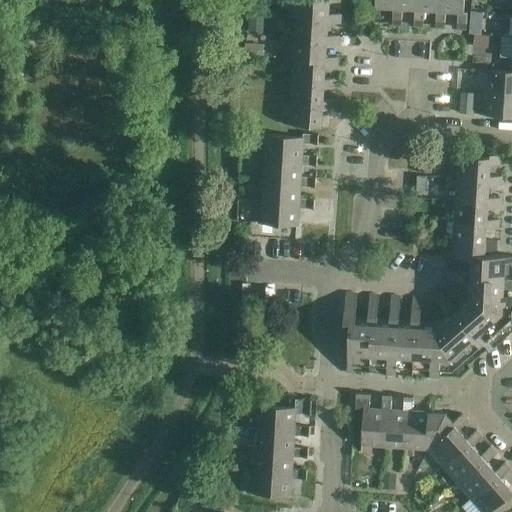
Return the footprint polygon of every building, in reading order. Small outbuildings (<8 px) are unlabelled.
[(342,2),(341,0),(289,0),(289,17),(295,17),(296,16),(329,18),(329,13),(330,2),(342,2)] [(398,10),(398,0),(375,0),(375,8),(393,9),(392,24),(402,25),(402,10),(398,10)] [(420,11),(420,0),(398,0),(398,10),(402,10),(415,11),(414,26),(423,26),(424,11),(420,11)] [(442,12),(442,0),(420,0),(420,11),(424,11),(436,12),(435,27),(445,27),(446,13),(442,12)] [(464,13),(464,0),(442,0),(442,12),(446,13),(458,13),(457,28),(466,29),(467,13),(464,13)] [(470,25),(482,26),(483,12),(471,12),(470,25)] [(340,23),(341,14),(329,13),(329,18),(296,16),(295,17),(294,38),(327,40),(328,35),(328,23),(340,23)] [(473,47),(489,48),(490,36),(475,34),(473,47)] [(339,45),(340,36),(328,35),(327,40),(294,38),(293,60),(326,62),(326,57),(327,44),(339,45)] [(264,44),(246,43),(245,55),(263,56),(264,44)] [(338,67),(338,57),(326,57),(326,62),(293,60),(292,81),(325,83),(325,78),(326,66),(338,67)] [(511,70),(488,70),(487,92),(511,93),(511,70)] [(336,89),(337,79),(325,78),(325,83),(292,81),(290,103),(323,105),(323,100),(324,88),(336,89)] [(461,92),(460,112),(474,113),(475,93),(461,92)] [(511,93),(487,92),(485,114),(479,113),(479,115),(511,116),(511,93)] [(335,110),(336,101),(323,100),(323,105),(290,103),(289,125),(322,127),(323,109),(335,110)] [(318,144),(319,135),(303,134),(303,137),(260,135),(259,135),(266,136),(265,157),(303,160),(303,155),(304,143),(318,144)] [(503,164),(503,155),(490,154),(490,157),(451,155),(451,156),(458,157),(457,178),(489,180),(490,175),(490,163),(503,164)] [(317,166),(317,156),(303,155),(303,160),(265,157),(263,179),(301,182),(302,177),(302,165),(317,166)] [(432,161),(423,161),(422,172),(432,172),(432,161)] [(501,185),(502,176),(490,175),(489,180),(457,178),(455,200),(488,202),(488,197),(489,185),(501,185)] [(315,187),(316,178),(302,177),(301,182),(263,179),(262,201),(300,204),(300,199),(301,187),(315,187)] [(500,207),(501,198),(488,197),(488,202),(455,200),(454,222),(487,223),(487,219),(488,207),(500,207)] [(314,209),(315,199),(300,199),(300,204),(262,201),(261,222),(254,222),(254,223),(299,226),(300,208),(314,209)] [(499,228),(499,219),(487,219),(487,223),(454,222),(453,242),(453,243),(485,245),(486,240),(487,228),(499,228)] [(498,251),(498,241),(486,240),(485,245),(453,243),(453,242),(446,242),(445,258),(473,259),(471,298),(437,327),(344,322),(343,350),(349,351),(347,373),(353,373),(354,363),(387,365),(386,375),(391,376),(396,376),(396,366),(413,367),(412,377),(414,377),(414,367),(430,368),(430,378),(434,378),(439,379),(440,368),(452,369),(510,318),(511,305),(511,295),(511,296),(511,293),(511,256),(488,255),(488,250),(498,251)] [(455,280),(456,270),(445,270),(444,279),(455,280)] [(456,270),(455,280),(467,280),(467,271),(456,270)] [(440,303),(446,297),(438,288),(432,294),(440,303)] [(345,305),(357,306),(358,294),(346,293),(345,305)] [(369,307),(378,308),(379,296),(370,295),(369,307)] [(390,308),(400,309),(401,297),(391,296),(390,308)] [(446,297),(440,303),(448,312),(454,306),(446,297)] [(412,309),(421,310),(422,298),(413,298),(412,309)] [(356,318),(357,306),(345,305),(344,317),(356,318)] [(377,319),(378,308),(369,307),(368,319),(377,319)] [(399,320),(400,309),(390,308),(389,320),(399,320)] [(421,322),(421,310),(412,309),(411,321),(421,322)] [(386,410),(382,409),(370,408),(371,394),(357,393),(356,409),(364,409),(361,453),(363,453),(363,445),(383,447),(386,410)] [(408,411),(404,411),(392,410),(393,395),(383,395),(382,409),(386,410),(383,447),(405,448),(408,411)] [(428,450),(431,412),(413,411),(414,397),(405,396),(404,411),(408,411),(405,448),(428,450)] [(311,414),(312,400),(296,399),(295,407),(253,405),(253,406),(257,406),(256,427),(295,430),(296,426),(296,413),(311,414)] [(453,422),(446,413),(431,412),(428,450),(429,450),(444,466),(470,441),(467,438),(459,429),(469,421),(462,414),(453,422)] [(310,436),(310,426),(296,426),(295,430),(256,427),(256,428),(258,429),(257,449),(294,452),(294,448),(295,435),(310,436)] [(485,458),(482,454),(474,445),(483,437),(477,430),(467,438),(470,441),(444,466),(458,482),(485,458)] [(499,474),(496,470),(488,461),(497,453),(491,446),(482,454),(485,458),(458,482),(472,499),(499,474)] [(308,458),(309,448),(294,448),(294,452),(257,449),(255,471),(293,473),(293,469),(294,457),(308,458)] [(489,511),(511,492),(511,487),(502,477),(511,469),(505,462),(496,470),(499,474),(472,499),(483,511),(489,511)] [(307,479),(307,470),(293,469),(293,473),(255,471),(254,492),(247,492),(247,493),(269,494),(268,506),(291,508),(292,478),(307,479)] [(383,472),(382,488),(396,489),(397,473),(383,472)]
